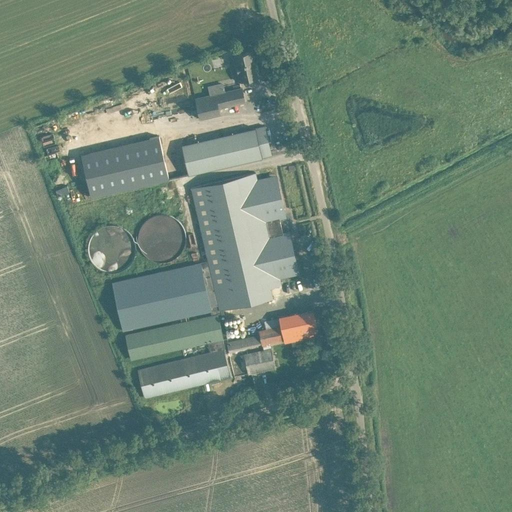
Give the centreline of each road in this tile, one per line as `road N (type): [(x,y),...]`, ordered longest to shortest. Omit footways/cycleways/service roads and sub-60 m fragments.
road 1 (unclassified): [(349,378),(268,0)]
road 2 (unclassified): [(0,489),(89,451),(216,424),(349,378)]
road 3 (track): [(324,239),(511,141)]
road 4 (unclassified): [(368,511),(349,378)]
